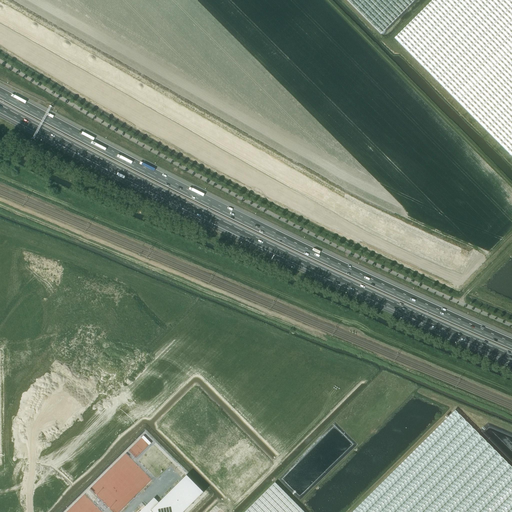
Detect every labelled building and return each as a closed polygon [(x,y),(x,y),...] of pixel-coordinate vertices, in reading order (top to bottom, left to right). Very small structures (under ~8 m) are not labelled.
[(347,0),(380,33),(388,26),(414,0),(347,0)] [(511,0),(432,0),(395,38),(511,156),(511,0)] [(511,511),(511,467),(455,410),(352,511),(511,511)] [(143,436),(141,438),(149,445),(151,443),(143,436)] [(183,511),(203,493),(186,476),(149,511),(183,511)] [(304,511),(274,482),(243,511),(304,511)]
